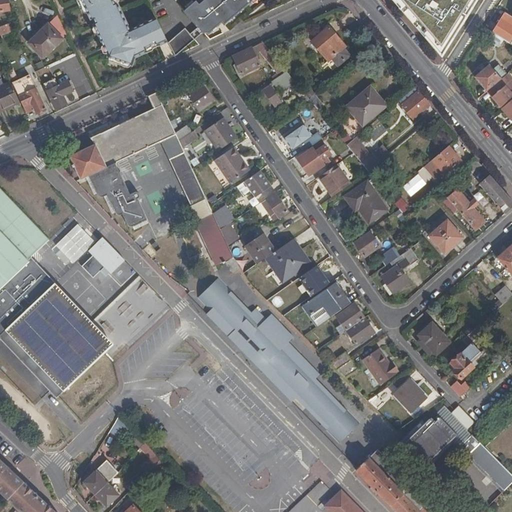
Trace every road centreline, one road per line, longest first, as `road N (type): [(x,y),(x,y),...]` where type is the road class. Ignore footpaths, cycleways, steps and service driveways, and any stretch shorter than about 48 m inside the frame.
road 1 (residential): [(327,462),(20,143)]
road 2 (residential): [(396,322),(205,56)]
road 3 (residential): [(20,143),(205,56)]
road 4 (residential): [(511,221),(396,322)]
road 5 (residential): [(205,56),(323,0)]
